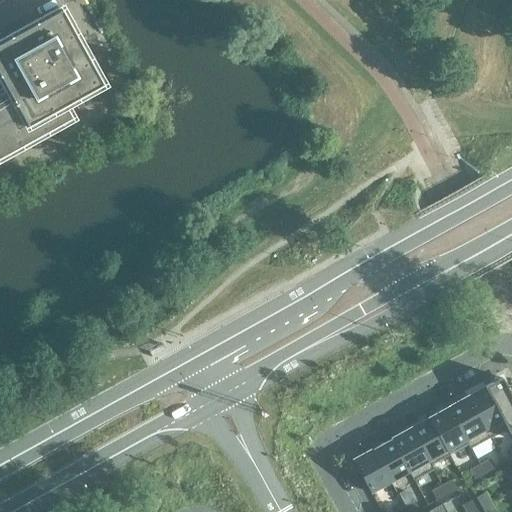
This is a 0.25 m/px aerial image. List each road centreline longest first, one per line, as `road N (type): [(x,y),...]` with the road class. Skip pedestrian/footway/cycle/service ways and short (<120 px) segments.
road 1 (residential): [(347,511),(324,470),(329,440),(491,347),(511,344)]
road 2 (secondary): [(0,510),(199,400)]
road 3 (secondary): [(226,386),(413,281)]
road 4 (secondary): [(173,377),(0,473)]
road 5 (secondary): [(511,188),(362,272)]
road 6 (secondary): [(362,272),(256,332)]
